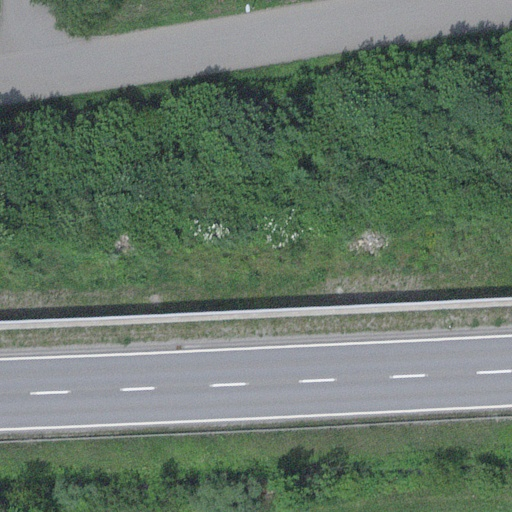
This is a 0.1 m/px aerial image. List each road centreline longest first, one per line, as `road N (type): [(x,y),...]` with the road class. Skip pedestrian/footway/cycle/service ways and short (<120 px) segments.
road 1 (primary): [(511,371),(0,394)]
road 2 (residential): [(0,76),(493,0)]
